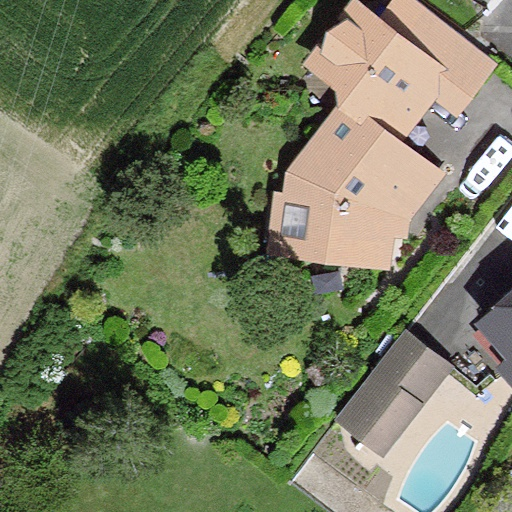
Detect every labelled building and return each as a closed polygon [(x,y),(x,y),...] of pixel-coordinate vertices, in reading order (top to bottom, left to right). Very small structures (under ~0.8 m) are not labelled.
[(309,212),(303,254),(378,262),(381,237),(384,218),(397,220),(427,181),(390,151),(447,81),(471,100),(483,83),(494,67),(423,15),(401,45),(366,20),(326,75),(352,95),(347,116),(295,179),(294,211),(309,212)] [(270,249),(303,254),(309,212),(294,211),(276,210),(270,249)] [(384,218),(381,237),(394,238),(397,220),(384,218)] [(511,298),(493,315),(511,337),(511,298)] [(407,335),(341,419),(362,436),(392,398),(411,413),(447,367),(407,335)] [(511,356),(502,365),(511,376),(511,356)] [(411,413),(392,398),(362,436),(381,451),(411,413)]
